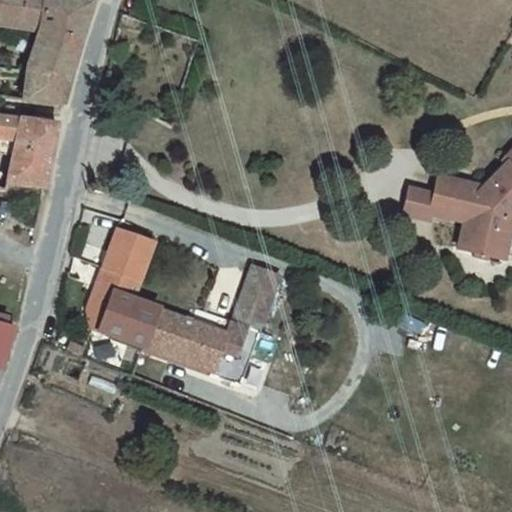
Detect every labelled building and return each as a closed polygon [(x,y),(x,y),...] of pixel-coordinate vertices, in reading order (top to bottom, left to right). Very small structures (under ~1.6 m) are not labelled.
[(86,24),(89,8),(92,2),(78,0),(0,0),(0,27),(41,34),(23,99),(61,104),(69,82),(78,51),(86,24)] [(58,126),(0,121),(0,178),(2,178),(2,185),(43,190),(58,126)] [(490,255),(499,217),(503,220),(510,213),(511,211),(511,145),(500,159),(503,162),(482,184),(474,192),(461,189),(463,181),(435,175),(431,193),(427,211),(462,219),(457,241),(468,243),(467,249),(490,255)] [(463,179),(463,181),(461,189),(474,192),(482,184),(475,182),(471,186),(466,180),(463,179)] [(427,211),(431,193),(407,187),(401,211),(425,218),(427,211)] [(499,217),(490,255),(500,257),(510,213),(503,220),(499,217)] [(115,232),(94,288),(130,303),(151,246),(115,232)] [(455,246),(467,249),(468,243),(457,241),(455,246)] [(295,269),(261,256),(230,342),(130,303),(94,288),(85,310),(108,319),(100,340),(245,396),(295,269)] [(0,369),(12,328),(0,325),(0,369)]
